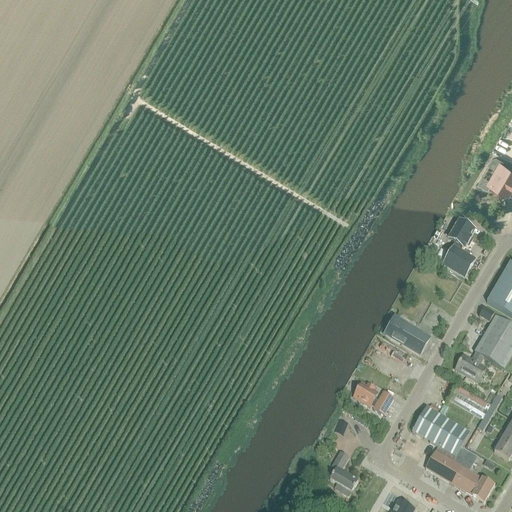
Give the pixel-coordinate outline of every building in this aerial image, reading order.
[(489,184),(506,194),(511,182),(511,171),(501,165),(489,184)] [(476,192),(483,194),(485,187),(478,185),(476,192)] [(474,263),(460,254),(462,250),(463,250),(464,248),(465,249),(466,248),(468,250),(471,243),(469,242),(470,242),(468,241),(472,234),(458,226),(449,242),(456,246),(443,268),(464,280),(474,263)] [(511,267),(509,265),(486,305),(511,320),(511,265),(511,267)] [(434,295),(450,304),(461,283),(445,274),(434,295)] [(414,318),(423,298),(414,295),(405,315),(414,318)] [(484,310),(479,319),(488,325),(493,316),(484,310)] [(511,329),(495,319),(474,354),(475,355),(471,362),(463,358),(455,372),(477,385),(485,370),(478,367),(482,360),(503,372),(511,356),(511,329)] [(384,338),(419,358),(429,341),(394,321),(384,338)] [(355,372),(367,379),(370,373),(358,367),(355,372)] [(425,387),(436,394),(442,384),(431,377),(425,387)] [(361,386),(353,400),(369,410),(370,408),(374,410),(373,412),(384,418),(394,400),(383,394),(378,403),(374,401),(377,396),(372,392),(373,390),(368,387),(366,389),(361,386)] [(477,430),(482,433),(501,400),(496,397),(477,430)] [(426,410),(411,434),(437,450),(435,454),(425,471),(432,475),(449,485),(454,488),(483,506),(493,488),(467,473),(476,459),(460,450),(469,435),(426,410)] [(511,450),(511,435),(506,432),(500,443),(511,450)] [(507,463),(511,454),(511,450),(500,443),(493,454),(507,463)] [(339,494),(348,499),(357,484),(340,473),(348,460),(339,455),(331,468),(336,471),(329,482),(342,490),(339,494)] [(485,460),(481,466),(492,472),(495,466),(485,460)]
